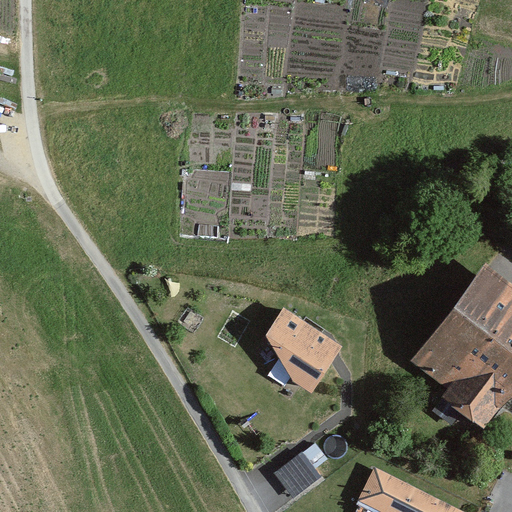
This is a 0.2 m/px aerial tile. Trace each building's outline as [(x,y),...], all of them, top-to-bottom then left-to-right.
[(444,399),(488,430),(511,396),(511,282),(489,266),(418,366),(450,389),(444,399)] [(253,360),(317,397),(347,344),(284,307),(253,360)] [(299,491),(324,469),(305,447),(280,469),(299,491)] [(463,511),(374,466),(349,511),(463,511)] [(487,511),(511,511),(511,480),(503,477),(487,511)]
